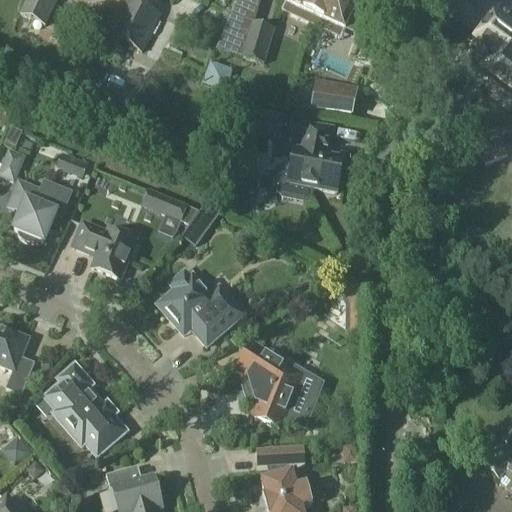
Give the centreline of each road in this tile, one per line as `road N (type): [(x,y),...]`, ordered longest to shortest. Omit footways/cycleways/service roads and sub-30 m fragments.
road 1 (residential): [(391,452),(400,0)]
road 2 (residential): [(0,275),(86,320),(138,378),(179,471),(183,511)]
